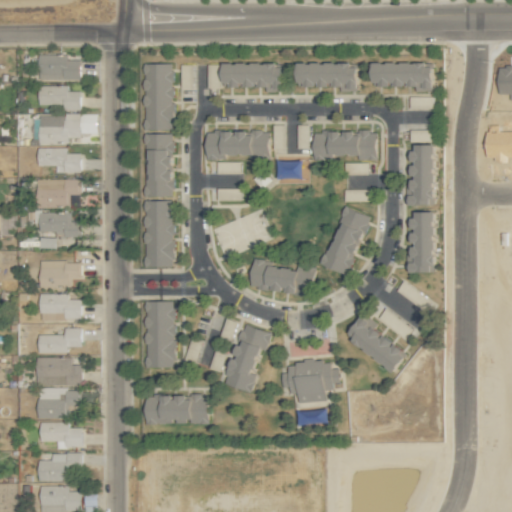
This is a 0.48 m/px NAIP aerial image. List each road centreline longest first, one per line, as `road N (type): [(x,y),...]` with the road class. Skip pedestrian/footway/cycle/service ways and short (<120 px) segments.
road 1 (residential): [(208,279),(227,296),(281,318),(312,317),(351,301),(377,271),(389,227),(389,119),(382,111),(207,109),(196,119),(195,253),(208,279)]
road 2 (residential): [(116,511),(122,30)]
road 3 (residential): [(511,13),(122,30)]
road 4 (residential): [(430,511),(447,456),(449,183)]
road 5 (residential): [(456,13),(445,173),(455,188),(511,190)]
road 6 (residential): [(122,30),(0,32)]
